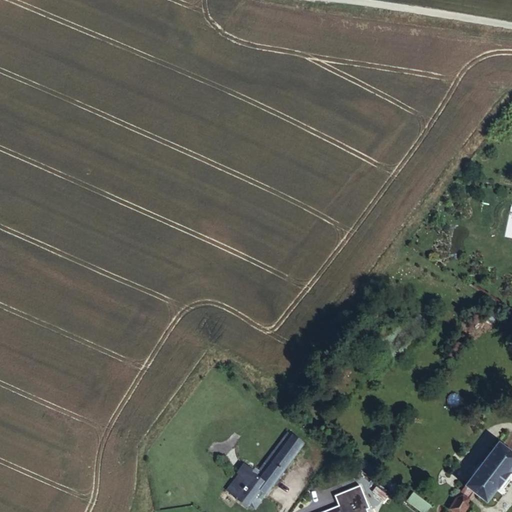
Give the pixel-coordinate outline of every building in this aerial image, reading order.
[(291,433),(261,473),(245,495),(254,502),(258,496),(262,491),(267,483),(273,487),(305,443),(291,433)] [(511,447),(502,440),(467,483),(489,501),(511,472),(511,447)] [(245,495),(261,473),(246,463),(239,472),(242,474),(228,492),(250,508),(252,504),(254,502),(245,495)] [(314,506),(301,510),(301,511),(369,511),(366,504),(369,503),(361,479),(346,484),(350,495),(339,499),(340,501),(315,509),(314,506)] [(267,495),(273,487),(267,483),(262,491),(267,495)] [(421,511),(423,511),(430,504),(411,490),(404,500),(421,511)] [(458,496),(451,505),(459,511),(470,511),(472,510),(469,507),(471,498),(465,493),(458,496)] [(258,496),(254,502),(252,504),(258,508),(264,500),(258,496)]
